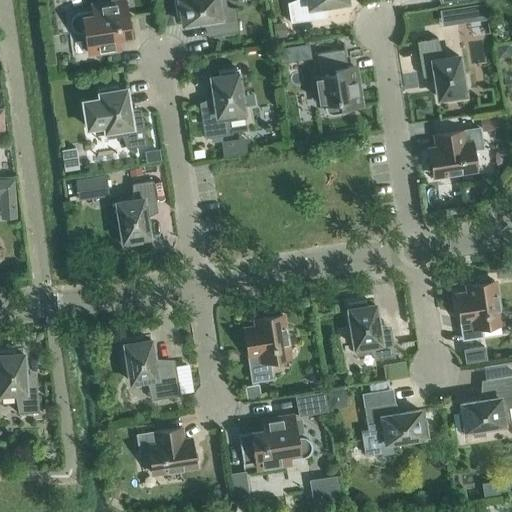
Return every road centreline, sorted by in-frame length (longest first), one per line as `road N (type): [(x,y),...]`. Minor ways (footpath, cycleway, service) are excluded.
road 1 (residential): [(416,250),(380,13)]
road 2 (residential): [(202,283),(164,56)]
road 3 (residential): [(202,283),(416,250)]
road 4 (residential): [(0,310),(202,283)]
road 5 (residential): [(218,403),(202,283)]
